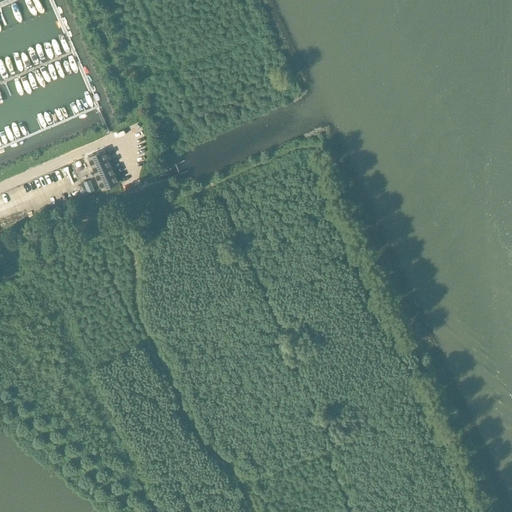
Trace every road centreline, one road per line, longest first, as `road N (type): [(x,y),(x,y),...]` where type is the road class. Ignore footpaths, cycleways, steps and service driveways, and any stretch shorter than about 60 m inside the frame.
road 1 (track): [(367,247),(492,511)]
road 2 (track): [(154,201),(314,147),(367,247)]
road 3 (track): [(149,335),(190,425),(228,464),(254,511)]
road 4 (track): [(0,399),(135,511)]
